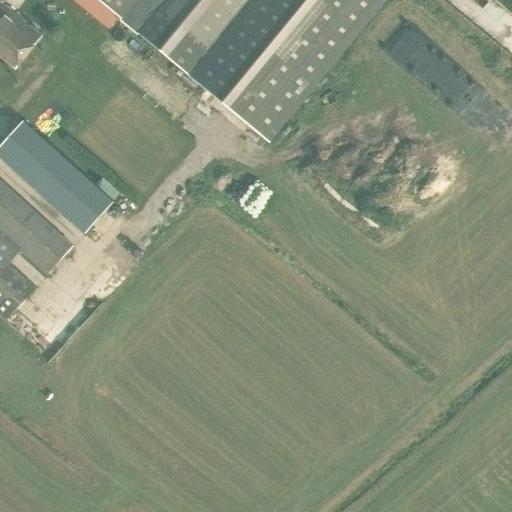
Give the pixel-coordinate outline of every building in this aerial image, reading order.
[(0,0),(0,56),(17,70),(43,38),(2,5),(5,0),(0,0)] [(97,0),(141,36),(268,141),(383,0),(97,0)] [(409,99),(390,122),(403,134),(423,110),(409,99)] [(22,125),(0,149),(0,155),(86,233),(112,205),(22,125)] [(364,148),(378,163),(401,141),(387,126),(364,148)] [(0,182),(0,314),(7,321),(35,290),(10,267),(24,252),(49,275),(73,248),(0,182)]
